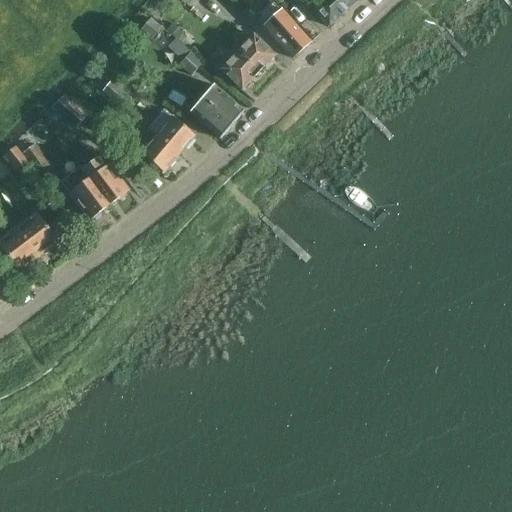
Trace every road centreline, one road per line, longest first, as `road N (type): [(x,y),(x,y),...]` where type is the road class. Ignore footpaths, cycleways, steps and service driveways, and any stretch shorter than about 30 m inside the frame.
road 1 (residential): [(0,332),(216,169),(395,0)]
road 2 (track): [(0,110),(111,0)]
